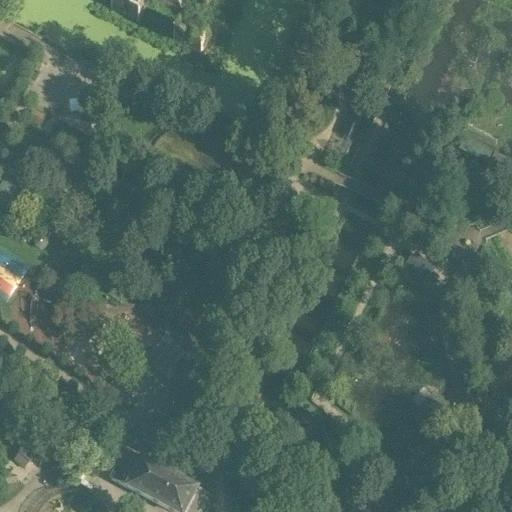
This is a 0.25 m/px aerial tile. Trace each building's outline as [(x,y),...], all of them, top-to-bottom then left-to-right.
[(113,0),(108,12),(136,25),(145,6),(147,0),(113,0)] [(183,17),(148,0),(147,0),(145,6),(181,22),(183,17)] [(166,0),(164,6),(170,9),(173,0),(195,0),(201,2),(201,0),(166,0)] [(206,0),(197,19),(203,22),(212,0),(206,0)] [(197,19),(184,13),(183,17),(181,22),(171,42),(199,55),(213,26),(203,22),(197,19)] [(46,118),(33,111),(27,123),(40,130),(46,118)] [(486,166),(492,155),(497,144),(468,130),(463,141),(457,152),(486,166)] [(0,181),(0,212),(15,221),(35,186),(17,176),(11,186),(1,181),(0,181)] [(261,235),(263,236),(270,239),(279,220),(263,213),(254,232),(261,235)] [(33,243),(34,249),(39,252),(44,252),(48,246),(47,240),(42,237),(36,238),(33,243)] [(203,348),(165,318),(154,331),(193,361),(203,348)] [(244,340),(229,361),(241,369),(256,348),(244,340)] [(208,378),(228,391),(242,372),(222,358),(208,378)] [(511,359),(483,385),(495,398),(508,386),(511,383),(511,359)] [(195,450),(221,399),(187,381),(170,410),(157,404),(142,439),(156,446),(162,434),(195,450)] [(415,420),(428,434),(451,412),(438,398),(415,420)] [(96,470),(108,449),(97,443),(86,465),(96,470)] [(205,496),(126,454),(111,483),(166,511),(200,511),(203,509),(199,506),(205,496)] [(78,488),(89,467),(79,461),(67,483),(78,488)]
